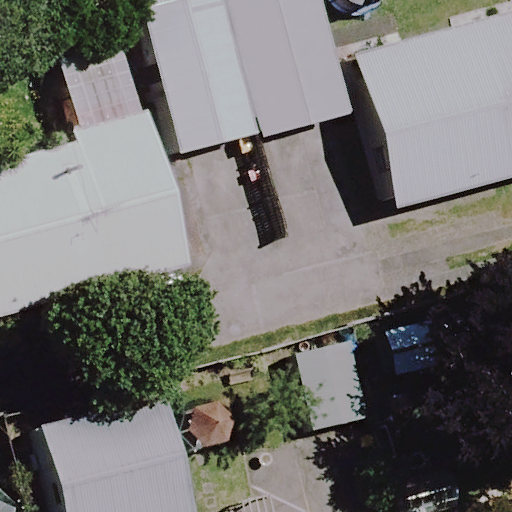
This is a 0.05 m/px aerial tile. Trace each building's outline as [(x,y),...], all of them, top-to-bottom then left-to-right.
[(303,0),(161,0),(121,9),(156,165),(332,126),(303,0)] [(511,20),(327,70),(369,225),(511,186),(511,20)] [(0,322),(164,282),(105,44),(44,59),(68,154),(0,170),(0,322)] [(329,349),(275,361),(294,450),(348,438),(329,349)] [(181,511),(151,404),(25,439),(46,511),(181,511)]
